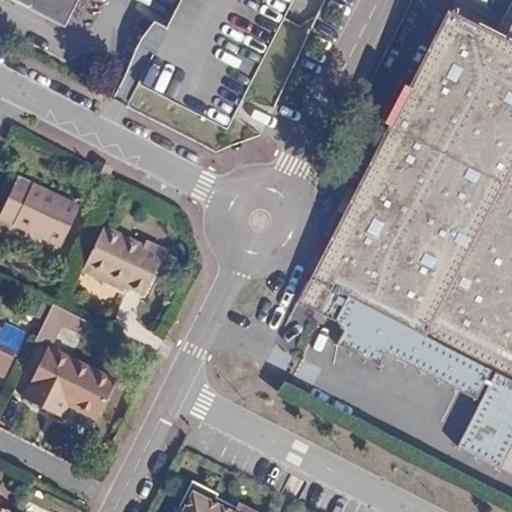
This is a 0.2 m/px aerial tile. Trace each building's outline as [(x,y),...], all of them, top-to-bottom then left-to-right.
[(77,0),(10,0),(64,27),(77,0)] [(180,0),(138,85),(226,129),(291,0),(180,0)] [(511,17),(502,38),(448,12),(409,88),(404,86),(385,123),(390,126),(357,191),(299,305),(334,324),(345,331),(338,344),(382,367),(389,355),(478,400),(493,371),(497,373),(482,402),(459,447),(511,473),(511,17)] [(79,208),(18,179),(0,215),(0,218),(60,248),(79,208)] [(105,277),(124,286),(144,296),(165,252),(145,242),(143,247),(103,228),(82,271),(103,281),(105,277)] [(122,291),(124,286),(105,277),(103,281),(122,291)] [(88,324),(53,306),(36,341),(47,347),(50,348),(61,326),(82,336),(88,324)] [(6,333),(3,331),(0,336),(0,375),(3,377),(23,334),(9,327),(6,333)] [(79,363),(50,348),(47,347),(36,370),(44,374),(51,359),(75,372),(79,363)] [(44,374),(36,370),(21,400),(46,412),(53,399),(69,407),(96,421),(116,381),(79,363),(75,372),(51,359),(44,374)] [(53,399),(46,412),(62,420),(69,407),(53,399)] [(253,484),(209,460),(179,511),(310,511),(255,481),(253,484)]
